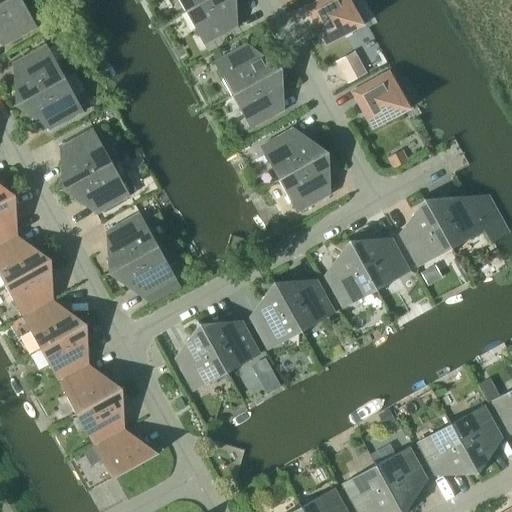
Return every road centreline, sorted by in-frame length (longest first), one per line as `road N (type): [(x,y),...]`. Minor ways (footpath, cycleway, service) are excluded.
road 1 (residential): [(121,339),(369,205)]
road 2 (residential): [(121,339),(0,124)]
road 3 (residential): [(369,205),(262,0)]
road 4 (residential): [(193,475),(121,339)]
